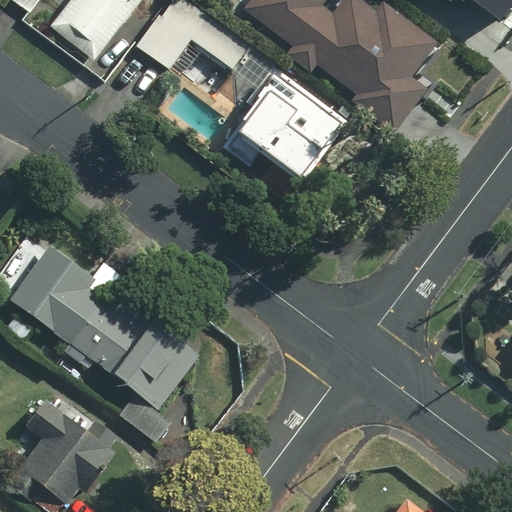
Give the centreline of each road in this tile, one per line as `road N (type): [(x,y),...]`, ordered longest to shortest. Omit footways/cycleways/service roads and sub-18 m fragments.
road 1 (residential): [(0,89),(355,354)]
road 2 (residential): [(355,354),(511,147)]
road 3 (residential): [(237,511),(355,354)]
road 4 (residential): [(355,354),(511,473)]
